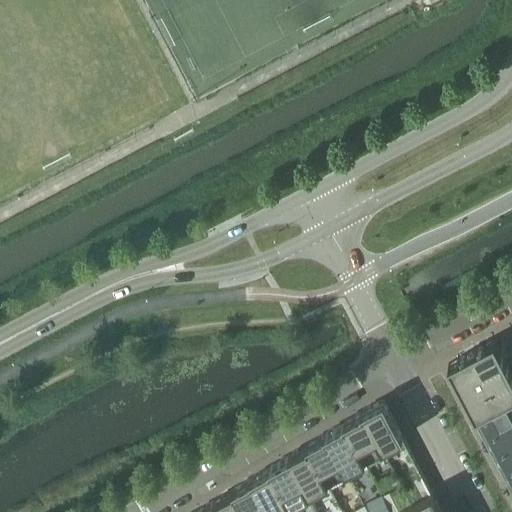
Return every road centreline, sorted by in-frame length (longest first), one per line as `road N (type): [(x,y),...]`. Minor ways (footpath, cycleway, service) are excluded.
road 1 (residential): [(391,357),(134,511)]
road 2 (primary): [(93,295),(235,272),(333,230)]
road 3 (primary): [(315,193),(93,295)]
road 4 (primary): [(511,71),(492,98),(315,193)]
road 5 (primary): [(333,230),(511,132)]
road 6 (residential): [(391,357),(474,511)]
road 7 (unclassified): [(356,280),(511,201)]
road 8 (residential): [(511,295),(391,357)]
